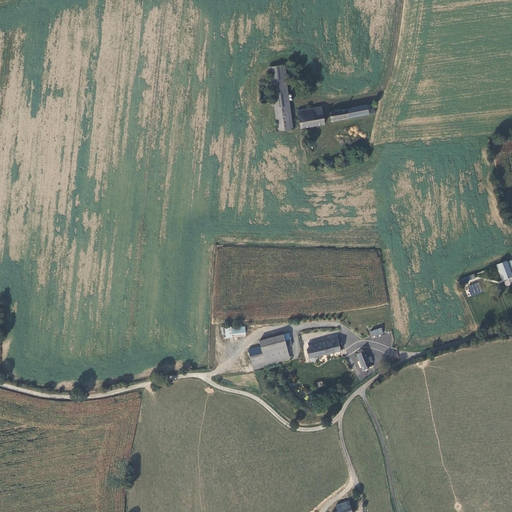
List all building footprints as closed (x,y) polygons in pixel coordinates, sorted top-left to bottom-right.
[(293,129),(283,65),(268,67),(277,131),(293,129)] [(369,107),(330,113),(332,123),(370,117),(369,107)] [(325,124),(323,108),(297,112),(300,128),(325,124)] [(511,276),(511,273),(511,271),(510,272),(507,262),(499,265),(504,279),(511,276)] [(480,282),(468,285),(470,295),(482,292),(480,282)] [(245,326),(225,327),(225,338),(230,338),(231,343),(233,343),(233,337),(246,337),(245,326)] [(384,335),(382,328),(370,332),(372,338),(384,335)] [(289,357),(286,347),(285,341),(283,334),(259,341),(262,353),(249,356),(252,367),(289,357)] [(340,350),(336,335),(316,340),(316,341),(316,347),(308,348),(305,349),(307,358),(340,350)] [(357,352),(361,369),(370,365),(366,349),(357,352)] [(351,511),(349,501),(340,504),(341,510),(337,511),(332,511),(351,511)]
